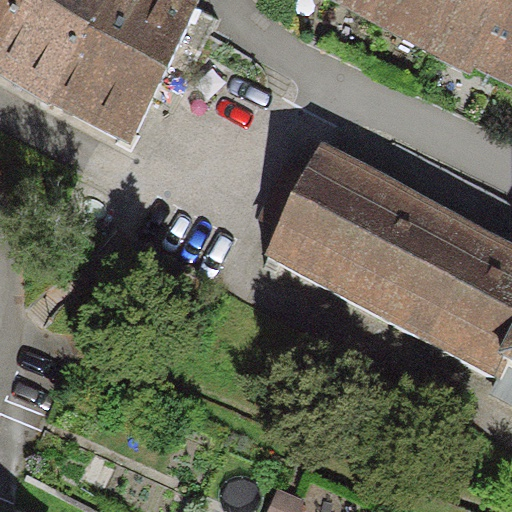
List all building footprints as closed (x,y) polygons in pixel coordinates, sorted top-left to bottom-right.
[(39,0),(0,68),(0,78),(35,98),(52,108),(116,0),(39,0)] [(0,0),(0,68),(39,0),(0,0)] [(116,0),(52,108),(131,154),(158,94),(204,8),(188,0),(116,0)] [(329,0),(329,1),(434,59),(468,0),(329,0)] [(511,0),(468,0),(434,59),(472,78),(476,70),(511,86),(511,0)] [(511,251),(323,150),(268,258),(501,384),(495,393),(511,402),(511,251)] [(269,511),(299,511),(304,501),(279,491),(269,511)]
